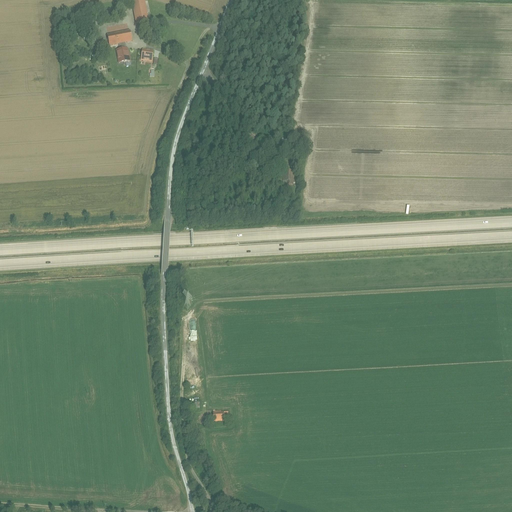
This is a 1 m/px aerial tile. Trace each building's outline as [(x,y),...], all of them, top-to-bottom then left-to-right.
[(148,23),(144,0),(132,2),(136,25),(148,23)] [(132,42),(130,31),(106,35),(109,46),(132,42)] [(127,45),(115,47),(119,64),(130,62),(127,45)] [(153,51),(142,50),(140,61),(152,62),(153,51)] [(294,186),(294,171),(283,171),(283,185),(294,186)] [(221,411),(213,411),(213,417),(214,422),(229,421),(229,418),(229,412),(221,413),(221,411)]
